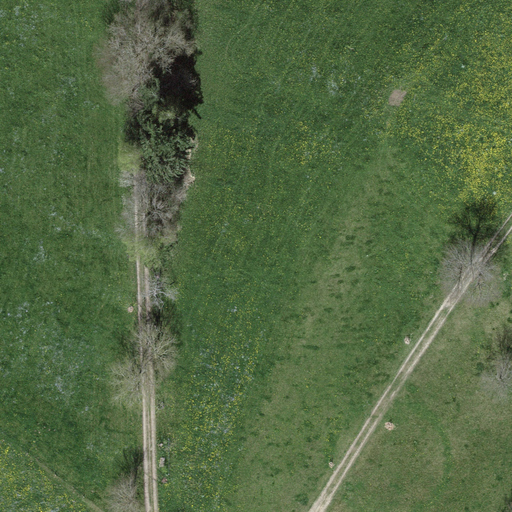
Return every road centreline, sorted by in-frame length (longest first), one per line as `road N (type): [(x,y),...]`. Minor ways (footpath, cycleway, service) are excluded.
road 1 (track): [(146,0),(152,511)]
road 2 (track): [(511,216),(411,357),(316,511)]
